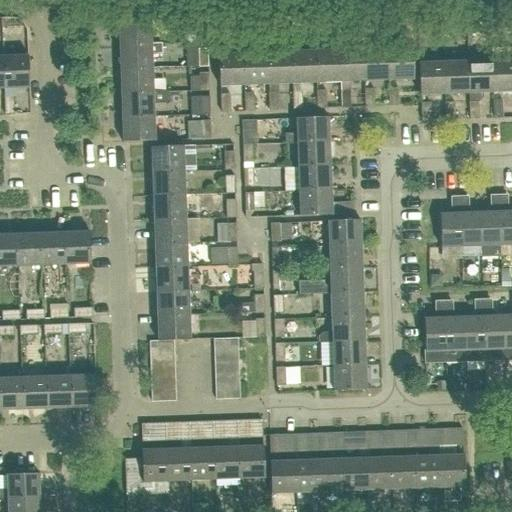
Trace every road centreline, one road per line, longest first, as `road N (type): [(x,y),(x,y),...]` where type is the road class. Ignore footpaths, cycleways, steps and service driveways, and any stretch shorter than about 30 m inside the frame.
road 1 (residential): [(125,414),(116,198),(104,177),(67,177),(48,159),(41,28),(20,0)]
road 2 (residential): [(395,404),(389,183),(407,161),(511,157)]
road 3 (residential): [(125,414),(395,404)]
road 4 (residential): [(0,443),(106,440),(125,414)]
